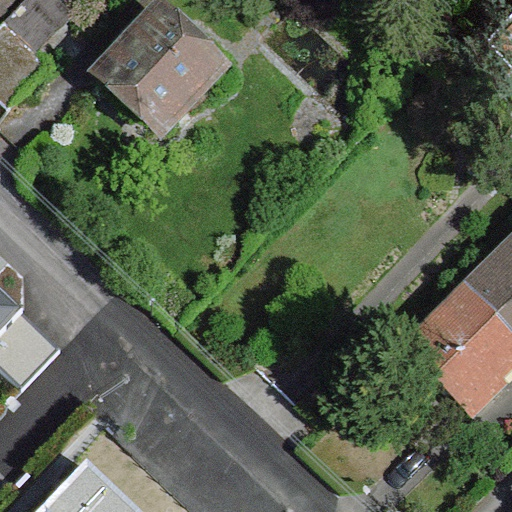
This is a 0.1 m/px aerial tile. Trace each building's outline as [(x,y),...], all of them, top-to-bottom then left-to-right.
[(0,0),(0,23),(22,0),(0,0)] [(511,14),(490,38),(511,59),(511,14)] [(159,19),(91,91),(163,158),(231,86),(159,19)] [(511,382),(511,254),(405,361),(469,425),(511,382)] [(166,511),(114,473),(72,511),(166,511)]
